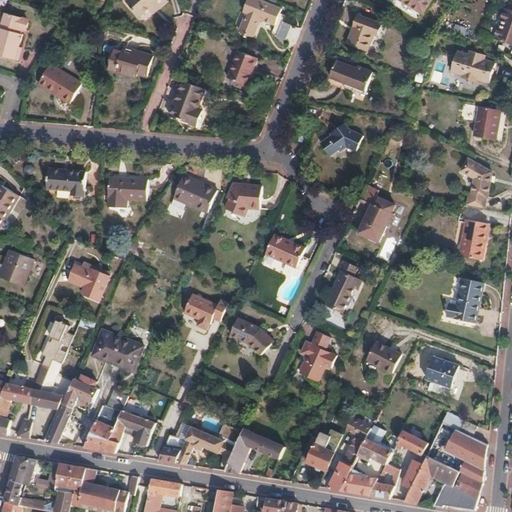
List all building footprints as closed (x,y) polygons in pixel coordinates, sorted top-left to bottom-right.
[(164,0),(127,0),(126,1),(141,20),(156,8),(160,13),(169,5),(164,0)] [(250,7),(241,29),(247,36),(248,35),(258,35),(265,19),(279,25),(279,26),(276,32),(286,44),(293,25),(286,22),(288,18),(289,16),(283,13),(284,9),(262,0),(250,0),(248,6),(250,7)] [(395,0),(422,15),(430,0),(395,0)] [(511,11),(503,9),(493,41),(511,46),(511,11)] [(7,13),(0,37),(0,54),(19,60),(24,47),(21,44),(24,35),(21,34),(21,33),(22,28),(25,29),(29,29),(31,23),(28,18),(7,13)] [(359,17),(348,45),(368,52),(374,36),(378,37),(382,25),(359,17)] [(457,24),(454,33),(466,38),(470,29),(457,24)] [(116,50),(112,63),(120,66),(118,73),(137,78),(138,75),(148,78),(154,58),(135,52),(134,56),(116,50)] [(458,53),(452,71),(463,75),(462,78),(477,82),(477,79),(489,83),(495,64),(484,60),(485,56),(470,51),(469,56),(458,53)] [(239,52),(229,79),(247,86),(258,60),(239,52)] [(337,62),(331,78),(345,84),(344,87),(365,95),(374,73),(349,64),(348,66),(337,62)] [(120,66),(112,63),(110,70),(118,73),(120,66)] [(38,87),(53,96),(54,93),(71,103),(83,82),(52,64),(38,87)] [(196,115),(198,110),(205,91),(184,83),(171,118),(197,128),(201,117),(196,115)] [(54,93),(53,96),(70,105),(71,103),(54,93)] [(478,109),(474,132),(496,136),(500,112),(478,109)] [(329,138),(321,144),(330,156),(338,151),(339,152),(347,147),(356,151),(363,137),(348,130),(343,124),(335,130),(332,137),(330,139),(329,138)] [(467,160),(460,172),(473,179),(470,194),(468,194),(466,204),(483,207),(485,198),(486,197),(491,173),(467,160)] [(50,169),(48,192),(73,194),(73,197),(85,198),(87,173),(50,169)] [(201,186),(182,178),(170,204),(182,209),(186,202),(208,212),(217,191),(202,184),(201,186)] [(110,180),(109,208),(129,210),(129,201),(130,200),(148,202),(149,181),(128,179),(127,181),(110,180)] [(229,201),(226,209),(243,217),(249,208),(260,208),(261,185),(250,185),(250,186),(240,186),(240,184),(233,184),(227,200),(229,201)] [(358,199),(371,206),(374,200),(378,191),(365,185),(358,199)] [(0,228),(0,229),(19,196),(0,186),(0,228)] [(375,207),(371,206),(358,234),(378,243),(386,227),(387,228),(389,228),(394,216),(392,214),(395,207),(379,199),(377,201),(375,207)] [(466,222),(459,257),(481,261),(484,245),(482,244),(485,226),(466,222)] [(275,233),(261,265),(273,270),(278,260),(296,268),(305,248),(275,233)] [(10,249),(0,274),(0,275),(24,285),(35,259),(10,249)] [(341,273),(326,305),(342,312),(353,288),(358,289),(361,282),(353,278),(358,268),(344,262),(339,271),(341,273)] [(76,264),(73,271),(78,273),(75,280),(92,287),(89,296),(99,300),(110,276),(93,268),(91,271),(76,264)] [(78,273),(73,271),(70,276),(70,278),(75,280),(78,273)] [(450,307),(447,318),(454,320),(454,321),(476,325),(484,287),(463,283),(457,308),(450,307)] [(194,294),(186,312),(201,318),(198,325),(207,329),(209,322),(211,323),(213,317),(221,320),(229,303),(222,299),(219,305),(194,294)] [(237,318),(230,336),(251,345),(260,355),(273,343),(260,329),(237,318)] [(82,320),(79,326),(93,332),(96,325),(82,320)] [(54,360),(63,363),(68,350),(69,348),(74,338),(66,334),(69,328),(57,323),(51,336),(55,338),(52,346),(47,344),(42,356),(46,358),(37,379),(44,382),(54,360)] [(110,363),(121,338),(103,330),(92,355),(110,363)] [(299,374),(314,381),(322,364),(323,364),(326,366),(331,367),(336,355),(324,350),(329,338),(316,332),(311,343),(310,344),(305,342),(300,354),(307,357),(299,374)] [(55,338),(51,336),(47,344),(52,346),(55,338)] [(145,348),(121,338),(110,363),(134,374),(145,348)] [(376,343),(367,360),(391,373),(392,373),(401,356),(377,343),(376,343)] [(425,380),(432,383),(428,393),(456,404),(468,372),(459,369),(433,359),(425,380)] [(36,389),(32,403),(59,409),(65,396),(51,392),(57,377),(63,363),(54,360),(44,382),(43,385),(41,390),(36,389)] [(322,364),(314,381),(318,383),(326,366),(323,364),(322,364)] [(75,378),(48,441),(59,442),(80,396),(95,402),(100,389),(95,387),(98,383),(84,376),(81,381),(75,378)] [(0,378),(0,395),(2,397),(3,395),(8,383),(8,382),(0,378)] [(13,399),(32,403),(36,389),(33,388),(8,383),(3,395),(2,397),(0,402),(0,415),(4,417),(13,399)] [(114,392),(107,408),(123,413),(129,398),(114,392)] [(183,401),(175,418),(183,421),(191,404),(183,401)] [(156,423),(123,413),(115,430),(115,431),(112,440),(120,442),(124,431),(137,435),(138,431),(151,434),(156,423)] [(0,432),(8,434),(11,420),(4,417),(0,415),(0,432)] [(23,420),(17,436),(29,437),(31,423),(27,421),(23,420)] [(87,444),(86,447),(116,452),(120,442),(112,440),(115,431),(115,430),(98,420),(87,444)] [(466,421),(460,431),(464,433),(474,438),(479,428),(466,421)] [(183,448),(177,463),(180,464),(187,465),(196,445),(204,449),(205,446),(221,452),(233,458),(234,457),(238,447),(245,432),(225,423),(219,437),(193,425),(183,448)] [(464,433),(460,431),(443,423),(432,444),(433,445),(453,455),(464,433)] [(245,432),(238,447),(234,457),(233,458),(227,471),(240,474),(253,446),(281,458),(286,447),(248,430),(249,428),(247,427),(245,432)] [(403,431),(421,439),(423,435),(406,427),(403,431)] [(138,431),(137,435),(135,442),(147,445),(151,434),(138,431)] [(403,431),(398,442),(423,454),(429,443),(421,439),(403,431)] [(341,464),(328,489),(341,491),(354,466),(360,455),(367,439),(359,435),(345,461),(343,461),(342,464),(341,464)] [(303,459),(327,470),(336,453),(333,451),(326,448),(330,441),(321,437),(320,440),(313,437),(303,459)] [(367,439),(360,455),(368,459),(371,460),(373,456),(387,463),(393,452),(367,439)] [(183,448),(166,445),(159,460),(177,463),(183,448)] [(455,469),(461,471),(478,480),(482,471),(463,460),(453,455),(433,445),(427,456),(428,457),(430,457),(455,469)] [(360,455),(354,466),(362,470),(368,459),(360,455)] [(12,479),(24,483),(26,483),(29,484),(37,459),(19,456),(12,479)] [(424,465),(412,488),(406,501),(417,503),(432,475),(448,483),(454,485),(461,471),(455,469),(430,457),(428,457),(424,465)] [(405,485),(412,488),(424,465),(417,461),(405,485)] [(62,463),(53,462),(49,481),(38,478),(37,486),(56,489),(62,463)] [(62,463),(56,489),(60,490),(72,492),(73,487),(83,489),(88,468),(62,463)] [(384,469),(387,470),(395,474),(398,475),(400,469),(387,464),(384,469)] [(289,465),(287,468),(282,481),(291,482),(296,472),(297,468),(294,468),(289,465)] [(354,466),(341,491),(352,493),(360,476),(360,474),(362,470),(354,466)] [(88,468),(83,489),(82,494),(80,501),(118,509),(125,511),(130,491),(96,483),(99,469),(88,468)] [(269,469),(265,478),(271,479),(275,471),(269,469)] [(461,471),(454,485),(445,504),(476,510),(483,482),(478,480),(461,471)] [(133,475),(130,491),(136,492),(140,476),(133,475)] [(139,485),(150,487),(152,477),(141,475),(139,485)] [(147,504),(155,505),(158,494),(161,495),(162,492),(181,495),(183,483),(153,478),(147,504)] [(365,489),(372,493),(377,482),(370,478),(365,489)] [(6,500),(20,504),(22,499),(22,498),(20,497),(24,483),(12,479),(6,500)] [(377,482),(372,493),(371,496),(390,499),(397,486),(395,486),(391,485),(379,483),(377,482)] [(454,485),(448,483),(444,486),(434,506),(443,508),(445,504),(454,485)] [(72,492),(60,490),(57,511),(56,511),(57,511),(69,511),(72,502),(72,500),(74,493),(72,492)] [(219,490),(214,511),(244,511),(246,507),(232,504),(234,492),(219,490)] [(74,493),(72,500),(80,501),(82,494),(74,493)] [(285,511),(287,501),(267,497),(265,511),(267,511),(285,511)] [(2,511),(22,511),(24,505),(23,505),(20,504),(6,500),(2,511)] [(72,500),(72,502),(114,511),(117,511),(118,509),(80,501),(72,500)] [(287,501),(285,511),(337,511),(338,509),(326,507),(325,511),(297,511),(299,503),(287,501)]
